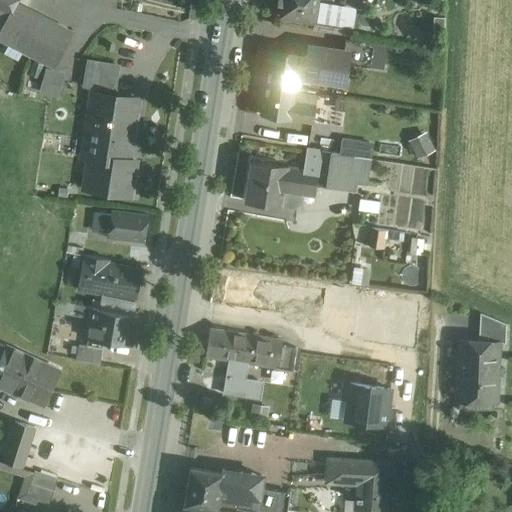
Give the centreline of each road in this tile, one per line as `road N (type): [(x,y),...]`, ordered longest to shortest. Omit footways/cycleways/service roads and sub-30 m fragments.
road 1 (tertiary): [(144,511),(224,0)]
road 2 (unknown): [(195,61),(10,24)]
